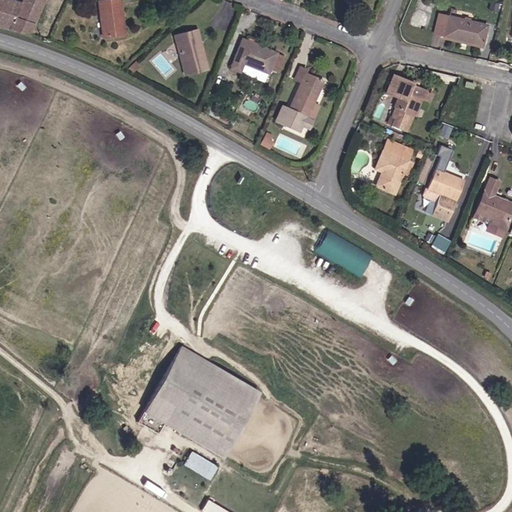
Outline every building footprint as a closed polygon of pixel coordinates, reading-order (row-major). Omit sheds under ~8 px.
[(44,0),(21,0),(21,1),(15,0),(0,0),(0,26),(28,36),(44,0)] [(124,34),(120,0),(113,0),(98,2),(103,37),(124,34)] [(443,36),(448,17),(438,14),(433,33),(443,36)] [(482,45),(486,25),(448,17),(443,36),(482,45)] [(202,50),(197,29),(193,30),(198,50),(202,50)] [(198,50),(193,30),(174,35),(184,75),(207,70),(202,50),(198,50)] [(482,45),(443,36),(443,38),(481,47),(482,45)] [(267,74),(276,53),(241,40),(230,68),(239,72),(243,64),(267,74)] [(132,73),(139,66),(135,62),(128,69),(132,73)] [(304,73),(306,70),(299,67),(293,80),(300,82),(304,73)] [(313,103),(322,81),(304,73),(300,82),(288,109),(281,106),(274,121),(299,132),(302,126),(313,103)] [(409,114),(415,97),(422,100),(429,103),(433,93),(411,84),(412,83),(392,74),(384,93),(398,98),(387,123),(406,131),(413,115),(409,114)] [(415,116),(422,100),(415,97),(409,114),(413,115),(415,116)] [(308,129),(319,106),(313,103),(302,126),(308,129)] [(404,135),(386,128),(384,132),(402,140),(404,135)] [(268,150),(273,141),(265,136),(259,145),(268,150)] [(394,194),(403,173),(406,175),(411,163),(407,161),(412,150),(386,140),(374,169),(381,172),(375,186),(394,194)] [(455,201),(464,181),(443,172),(448,159),(441,156),(427,189),(425,188),(422,195),(423,197),(433,202),(436,201),(438,194),(455,201)] [(511,209),(511,203),(492,196),(498,182),(489,178),(476,211),(507,223),(511,209)] [(447,222),(452,209),(436,203),(431,216),(447,222)] [(507,223),(476,211),(473,218),(504,230),(507,223)] [(361,274),(373,251),(323,225),(311,248),(361,274)] [(439,234),(437,238),(444,241),(441,248),(446,250),(451,239),(439,234)] [(256,387),(176,343),(138,411),(219,455),(256,387)] [(211,478),(218,464),(191,450),(183,464),(211,478)] [(204,511),(230,511),(206,499),(200,509),(204,511)]
